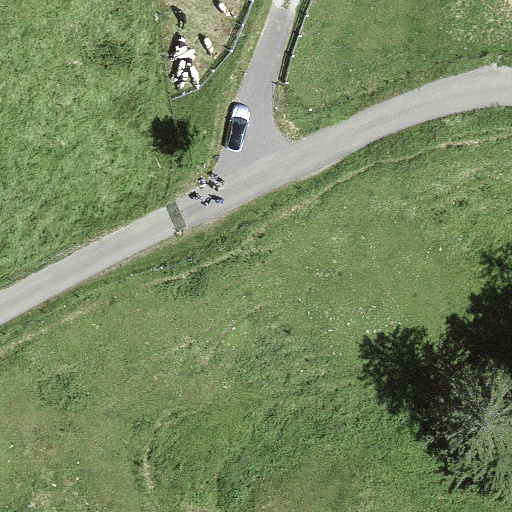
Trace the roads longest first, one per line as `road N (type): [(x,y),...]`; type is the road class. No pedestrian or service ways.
road 1 (track): [(511,85),(441,97),(381,119),(0,309)]
road 2 (track): [(288,0),(262,75),(246,188)]
